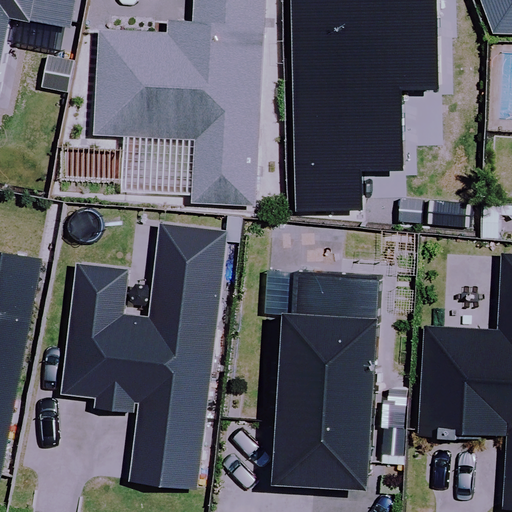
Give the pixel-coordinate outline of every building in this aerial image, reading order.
[(0,0),(0,94),(6,95),(23,10),(77,21),(80,0),(0,0)] [(264,204),(273,0),(202,0),(202,16),(173,15),(173,26),(102,23),(97,134),(198,139),(195,201),(264,204)] [(455,85),(452,0),(298,0),(306,206),(372,204),(374,165),(416,164),(414,86),(455,85)] [(511,0),(489,0),(500,29),(511,29),(511,0)] [(137,475),(202,483),(232,225),(166,217),(155,315),(128,312),(133,267),(86,262),(71,387),(107,391),(105,401),(145,405),(137,475)] [(0,253),(0,484),(2,485),(50,264),(0,253)] [(511,257),(506,257),(504,300),(494,300),(492,334),(429,331),(424,439),(509,443),(506,511),(511,511),(511,257)] [(311,267),(309,304),(298,303),(287,476),(379,482),(391,310),(384,309),(386,273),(311,267)]
